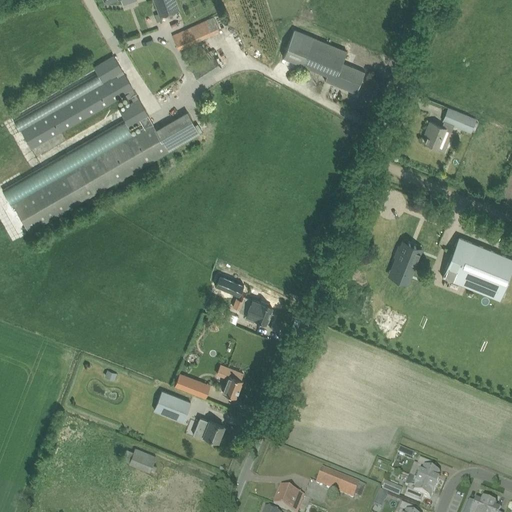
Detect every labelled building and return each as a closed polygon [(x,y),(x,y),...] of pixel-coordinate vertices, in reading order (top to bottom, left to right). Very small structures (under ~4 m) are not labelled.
[(153,0),(159,16),(179,9),(176,0),(153,0)] [(172,36),(178,48),(219,30),(213,17),(172,36)] [(325,80),(356,93),(365,71),(342,62),(347,51),(294,29),(283,56),(327,74),(325,80)] [(192,69),(199,81),(222,67),(214,55),(208,59),(204,52),(188,63),(192,70),(192,69)] [(28,228),(29,231),(200,133),(188,110),(157,128),(153,123),(148,114),(139,98),(133,89),(124,72),(114,54),(94,66),(98,72),(103,81),(117,73),(118,74),(104,82),(21,130),(32,148),(129,91),(134,100),(119,109),(124,118),(130,128),(141,121),(145,127),(133,134),(14,203),(15,206),(12,208),(14,210),(17,208),(26,225),(24,227),(25,230),(28,228)] [(98,72),(14,120),(20,130),(20,131),(21,130),(104,82),(103,81),(98,72)] [(476,118),(448,107),(443,120),(454,124),(471,131),(476,118)] [(124,118),(3,189),(12,204),(14,203),(133,134),(130,128),(124,118)] [(436,149),(444,152),(448,143),(440,140),(445,128),(430,121),(427,128),(429,128),(424,141),(437,146),(436,149)] [(443,275),(500,298),(511,269),(511,258),(459,237),(443,275)] [(396,257),(393,265),(397,266),(396,267),(400,269),(401,268),(404,269),(404,270),(407,272),(408,271),(412,273),(422,248),(414,245),(414,246),(410,244),(410,243),(403,240),(401,246),(399,245),(395,256),(396,257)] [(244,284),(220,274),(215,285),(239,295),(244,284)] [(243,300),(239,308),(247,311),(244,317),(254,321),(255,318),(265,322),(266,320),(267,321),(269,316),(268,315),(272,306),(268,304),(269,302),(261,299),(260,301),(252,298),(244,295),(243,300)] [(236,297),(233,306),(239,308),(243,300),(236,297)] [(214,317),(211,324),(218,326),(221,319),(214,317)] [(184,361),(196,366),(201,356),(188,350),(184,361)] [(228,377),(223,391),(226,392),(235,396),(242,379),(241,379),(243,373),(234,369),(227,366),(223,375),(228,377)] [(179,372),(174,385),(205,397),(210,384),(179,372)] [(162,389),(154,408),(169,415),(171,411),(185,416),(191,401),(162,389)] [(205,435),(218,441),(224,425),(210,420),(210,421),(200,416),(193,433),(203,438),(205,435)] [(136,447),(134,451),(126,448),(122,459),(130,462),(129,463),(150,472),(150,470),(154,472),(157,465),(153,464),(157,456),(136,447)] [(399,449),(397,454),(412,460),(414,455),(399,449)] [(411,469),(408,477),(435,488),(439,480),(438,479),(439,475),(433,473),(435,466),(419,460),(417,466),(413,465),(411,469)] [(322,468),(316,484),(329,489),(334,491),(353,499),(354,496),(360,499),(365,487),(360,484),(322,468)] [(404,497),(420,504),(423,497),(429,500),(431,496),(432,496),(435,488),(408,477),(404,487),(408,488),(404,497)] [(381,491),(388,494),(388,493),(390,487),(391,486),(384,483),(384,485),(383,488),(381,491)] [(273,505),(273,506),(288,511),(297,511),(304,496),(281,487),(273,505)] [(379,491),(377,497),(384,500),(387,494),(379,491)] [(465,507),(463,511),(484,511),(488,504),(480,501),(479,502),(475,500),(472,506),(466,504),(465,507)]
